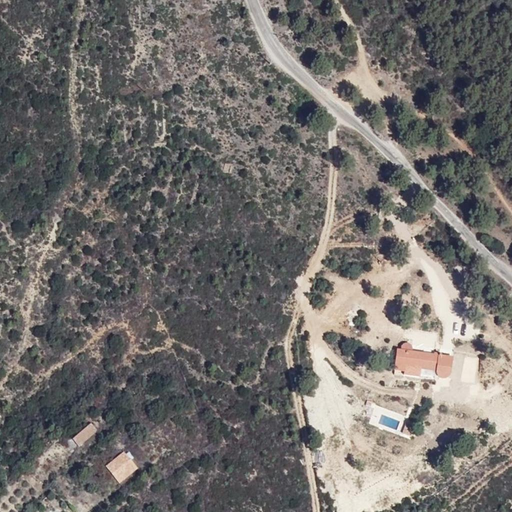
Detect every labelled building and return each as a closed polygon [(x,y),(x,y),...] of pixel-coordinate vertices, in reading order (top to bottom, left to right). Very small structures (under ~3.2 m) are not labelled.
[(381,340),(345,368),(379,424),(413,394),(381,340)] [(437,371),(448,372),(449,355),(438,354),(437,371)] [(90,422),(72,439),(79,447),(97,430),(90,422)] [(409,436),(414,426),(406,422),(401,431),(409,436)] [(105,466),(119,484),(139,468),(124,450),(105,466)]
